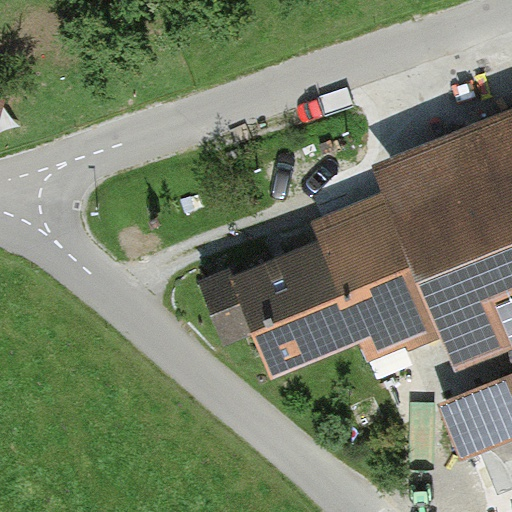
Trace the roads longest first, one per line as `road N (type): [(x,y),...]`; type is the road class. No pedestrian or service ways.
road 1 (unclassified): [(511,5),(95,154),(19,200)]
road 2 (unclassified): [(360,511),(69,255),(19,200)]
